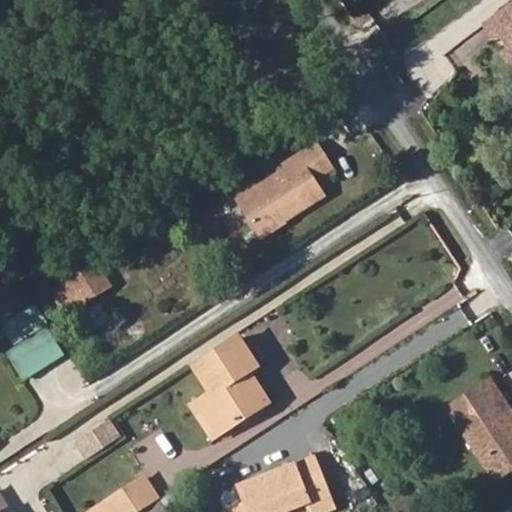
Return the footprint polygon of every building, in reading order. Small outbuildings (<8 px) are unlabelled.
[(511,41),(511,46),(506,51),(511,58),(511,0),(506,0),(481,18),(492,32),(500,25),(511,41)] [(492,32),(506,51),(511,46),(511,41),(500,25),(492,32)] [(315,164),(332,152),(319,134),(243,191),(260,218),(280,203),(287,209),(325,181),(319,171),(315,164)] [(337,160),(332,152),(315,164),(319,171),(337,160)] [(280,203),(260,218),(265,225),(287,209),(280,203)] [(99,255),(73,273),(87,294),(113,276),(99,255)] [(17,341),(46,325),(38,309),(8,325),(17,341)] [(47,325),(7,353),(26,381),(67,353),(47,325)] [(222,435),(263,406),(240,371),(254,363),(237,340),(192,370),(210,397),(200,403),(222,435)] [(452,412),(498,479),(511,469),(511,422),(490,390),(452,412)] [(118,438),(108,423),(72,446),(82,461),(118,438)] [(321,459),(300,467),(305,481),(327,473),(321,459)] [(305,481),(300,467),(246,489),(252,504),(233,511),(305,511),(313,509),(314,511),(333,511),(341,509),(327,473),(305,481)] [(148,511),(161,504),(150,488),(114,511),(148,511)]
